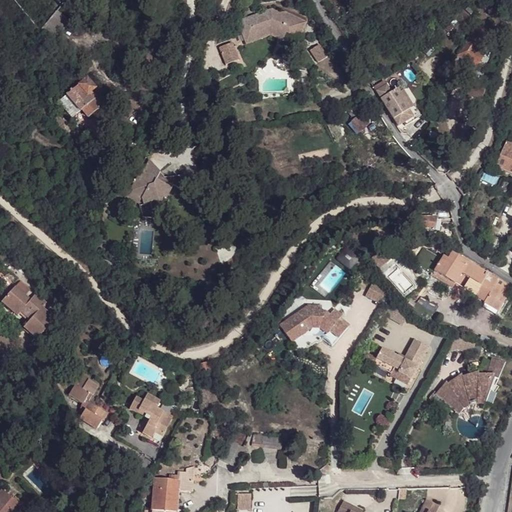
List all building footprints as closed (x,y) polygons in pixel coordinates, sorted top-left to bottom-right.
[(277,6),(242,16),(248,36),(257,33),(262,29),(275,25),(285,31),(286,29),(290,32),(302,38),(311,22),(290,11),(285,11),(277,6)] [(257,33),(248,36),(248,40),(274,33),(286,40),(290,32),(286,29),(285,31),(275,25),(262,29),(257,33)] [(458,56),(476,67),(484,56),(476,51),(487,32),(478,26),(458,56)] [(235,37),(221,40),(223,46),(236,42),(235,37)] [(236,42),(223,46),(226,58),(240,55),(236,42)] [(307,51),(315,64),(327,57),(320,44),(307,51)] [(76,79),(70,71),(67,74),(73,81),(76,79)] [(88,95),(90,91),(95,88),(86,77),(66,95),(80,111),(82,110),(88,118),(99,108),(95,104),(88,95)] [(476,94),(484,97),(486,88),(473,82),(466,95),(473,99),(476,94)] [(391,118),(397,127),(403,124),(419,113),(413,106),(410,108),(399,92),(396,87),(391,91),(386,84),(374,91),(391,118)] [(403,90),(399,92),(410,108),(413,106),(403,90)] [(98,101),(90,91),(88,95),(95,104),(98,101)] [(473,99),(481,103),(484,97),(476,94),(473,99)] [(66,95),(58,101),(56,103),(71,120),(73,118),(80,111),(66,95)] [(215,105),(219,111),(229,104),(226,99),(225,98),(224,98),(215,105)] [(421,118),(419,113),(403,124),(405,128),(421,118)] [(367,124),(359,115),(351,122),(359,131),(367,124)] [(437,135),(433,131),(430,132),(427,136),(428,137),(427,138),(432,141),(437,135)] [(511,143),(507,141),(495,165),(511,173),(511,143)] [(153,209),(159,213),(166,201),(163,199),(170,186),(172,186),(177,183),(178,182),(178,180),(174,176),(162,177),(146,159),(137,176),(135,175),(127,191),(139,198),(136,204),(137,206),(147,203),(150,211),(153,209)] [(118,194),(136,204),(139,198),(127,191),(118,194)] [(160,218),(159,213),(153,209),(150,211),(147,203),(137,206),(140,217),(151,217),(152,220),(160,218)] [(433,230),(435,219),(415,220),(415,224),(433,230)] [(358,259),(345,249),(337,259),(350,269),(358,259)] [(378,254),(373,259),(382,268),(396,255),(391,250),(382,258),(378,254)] [(445,258),(435,274),(457,286),(463,275),(481,286),(487,275),(453,255),(449,261),(445,258)] [(457,286),(435,274),(434,277),(455,289),(457,286)] [(511,287),(511,285),(500,277),(485,303),(499,310),(511,287)] [(366,297),(379,303),(384,293),(370,287),(366,297)] [(13,288),(0,303),(0,304),(17,317),(20,314),(30,321),(24,327),(34,336),(36,337),(39,336),(40,335),(55,318),(42,308),(46,303),(35,295),(30,301),(13,288)] [(409,314),(393,298),(384,316),(404,325),(409,314)] [(336,322),(328,315),(324,312),(320,313),(320,308),(306,307),(279,327),(299,355),(315,342),(322,339),(331,347),(348,325),(339,318),(336,322)] [(339,318),(331,311),(328,315),(336,322),(339,318)] [(460,338),(452,335),(444,350),(446,351),(456,348),(460,338)] [(474,344),(460,338),(456,348),(470,354),(474,344)] [(376,363),(373,369),(390,378),(389,380),(407,389),(427,351),(414,344),(403,364),(381,353),(376,363)] [(373,369),(376,363),(366,358),(361,368),(371,372),(373,369)] [(494,377),(501,361),(492,358),(486,374),(494,377)] [(494,377),(498,378),(505,362),(501,361),(494,377)] [(210,372),(209,366),(198,370),(199,375),(203,374),(206,373),(210,372)] [(475,373),(466,375),(459,377),(458,377),(458,376),(446,381),(447,383),(437,393),(455,407),(461,402),(469,401),(470,403),(475,402),(474,401),(477,401),(484,403),(485,401),(489,391),(490,388),(494,377),(486,374),(478,374),(475,373)] [(96,387),(80,376),(74,386),(78,389),(72,399),(81,405),(79,407),(85,411),(78,421),(96,432),(106,415),(86,403),(96,387)] [(494,377),(490,388),(495,391),(498,386),(495,384),(498,378),(494,377)] [(491,392),(489,391),(485,401),(487,402),(490,402),(492,400),(493,398),(493,396),(492,394),(491,392)] [(155,429),(163,433),(172,416),(156,407),(160,400),(147,392),(143,400),(135,396),(129,408),(144,417),(149,419),(143,429),(141,432),(151,437),(154,433),(155,429)] [(455,407),(437,393),(435,395),(453,409),(455,407)] [(252,444),(261,445),(262,437),(253,436),(252,444)] [(262,437),(261,445),(262,447),(283,449),(284,439),(262,437)] [(221,453),(219,456),(217,459),(219,461),(236,468),(246,447),(243,446),(243,447),(229,441),(230,440),(227,439),(222,449),(221,453)] [(56,459),(50,465),(54,468),(59,463),(56,459)] [(170,476),(169,480),(179,481),(178,490),(193,492),(194,479),(170,476)] [(179,481),(169,480),(155,479),(151,510),(164,511),(176,511),(178,490),(179,481)] [(252,490),(242,488),(241,497),(250,497),(252,490)] [(0,511),(23,511),(25,510),(1,490),(0,491),(0,511)] [(250,497),(241,497),(241,511),(250,511),(250,497)] [(435,511),(439,505),(427,499),(420,511),(435,511)]
